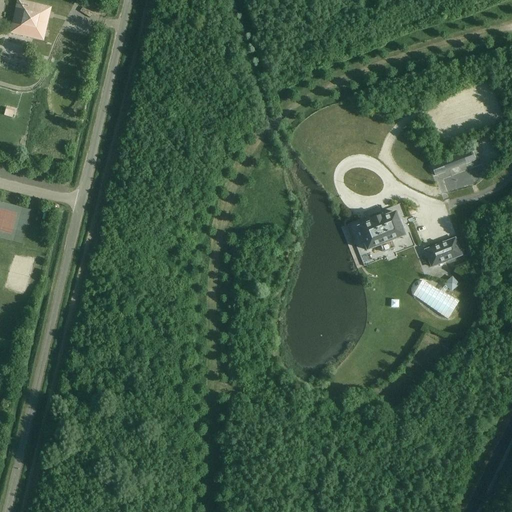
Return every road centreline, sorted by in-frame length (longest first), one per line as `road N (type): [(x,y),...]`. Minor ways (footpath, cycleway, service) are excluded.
road 1 (track): [(208,511),(214,254),(259,136),(286,111),(360,71),(511,26)]
road 2 (unclassified): [(5,511),(129,0)]
